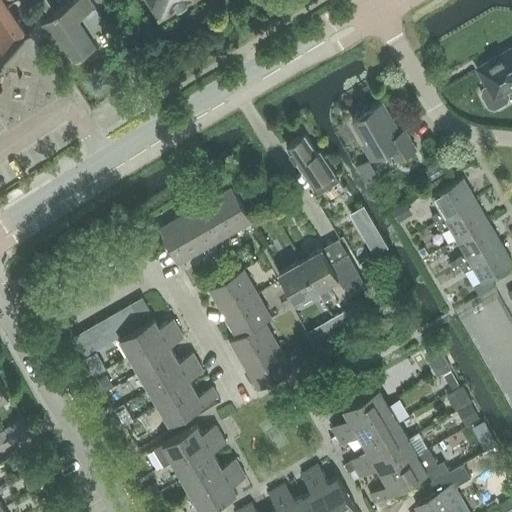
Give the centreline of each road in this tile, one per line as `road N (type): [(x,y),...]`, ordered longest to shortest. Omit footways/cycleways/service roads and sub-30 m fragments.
road 1 (tertiary): [(0,225),(374,1)]
road 2 (residential): [(250,408),(162,264),(22,339)]
road 3 (residential): [(511,139),(466,137),(446,124),(374,1)]
